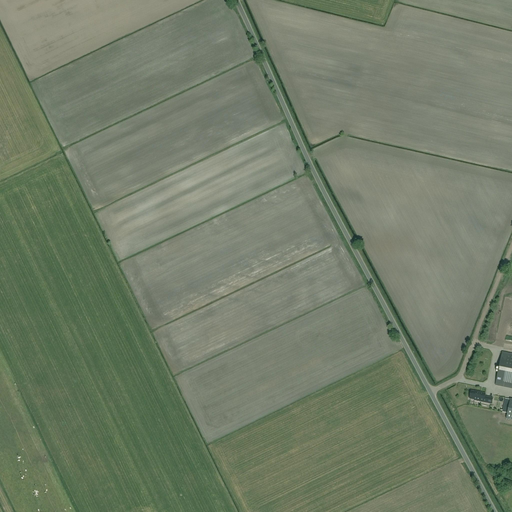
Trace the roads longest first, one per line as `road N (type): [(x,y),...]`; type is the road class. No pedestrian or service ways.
road 1 (unclassified): [(494,511),(316,177),(236,0)]
road 2 (track): [(511,244),(459,375),(430,392)]
